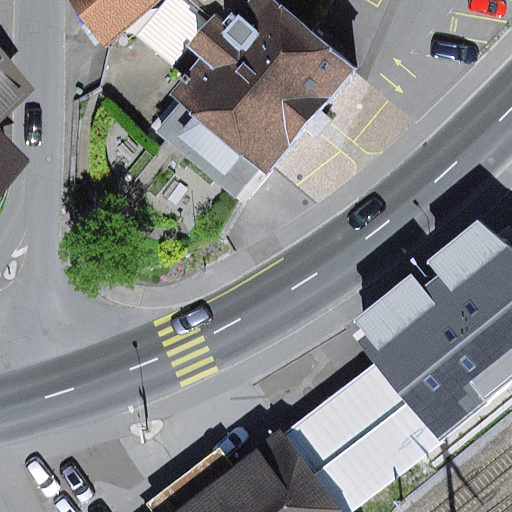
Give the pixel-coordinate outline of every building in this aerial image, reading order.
[(77,0),(78,3),(102,37),(144,0),(77,0)] [(273,0),(195,0),(219,20),(197,47),(211,59),(196,78),(191,74),(187,80),(191,83),(162,120),(252,195),(357,70),(273,0)] [(511,246),(500,235),(366,344),(382,364),(443,439),(444,441),(511,386),(511,246)] [(382,364),(285,438),(341,511),(346,511),(443,439),(382,364)] [(188,511),(341,511),(285,438),(284,438),(240,472),(188,511)] [(154,511),(188,511),(240,472),(223,450),(150,506),(154,511)]
